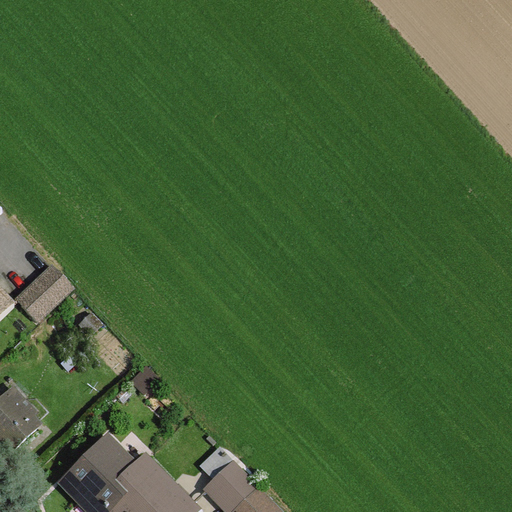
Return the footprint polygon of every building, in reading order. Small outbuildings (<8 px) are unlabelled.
[(54,268),(19,302),(42,324),(76,292),(54,268)] [(0,327),(19,310),(0,290),(0,327)] [(105,328),(93,317),(81,329),(92,340),(105,328)] [(17,390),(0,404),(0,454),(9,464),(50,426),(17,390)] [(198,511),(149,464),(139,473),(108,442),(64,487),(89,511),(198,511)] [(217,485),(206,494),(223,511),(282,511),(223,453),(203,471),(217,485)] [(24,511),(15,501),(1,511),(24,511)]
